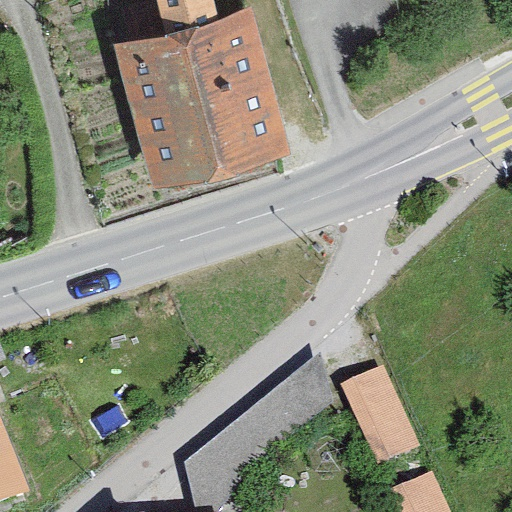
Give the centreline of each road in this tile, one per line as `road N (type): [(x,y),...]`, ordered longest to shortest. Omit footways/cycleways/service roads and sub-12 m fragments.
road 1 (residential): [(84,511),(327,306),(366,239),(364,180)]
road 2 (tertiary): [(364,180),(0,296)]
road 3 (tertiary): [(511,102),(364,180)]
